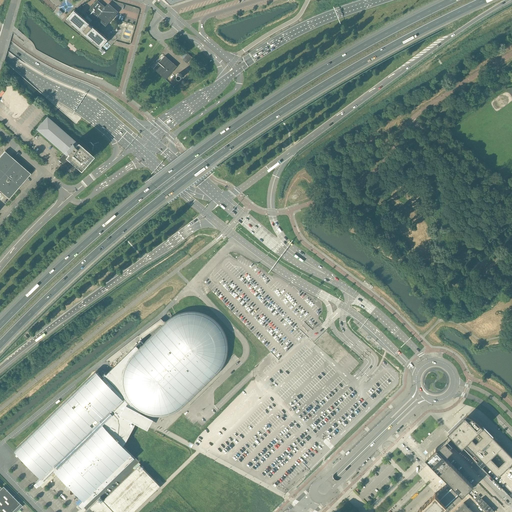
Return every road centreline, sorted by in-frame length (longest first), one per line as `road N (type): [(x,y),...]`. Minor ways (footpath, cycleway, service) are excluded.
road 1 (trunk): [(0,344),(126,226),(242,138),(432,24),(489,0)]
road 2 (trunk): [(454,0),(349,53),(233,127),(118,214),(0,325)]
road 3 (trunk): [(285,155),(510,0)]
road 4 (tertiary): [(220,223),(289,278),(344,306),(417,374)]
road 5 (trunk): [(0,368),(185,232)]
road 6 (tertiary): [(429,362),(292,254)]
road 7 (tertiary): [(421,394),(301,511)]
road 8 (secondary): [(135,124),(0,38)]
road 9 (trunk): [(384,0),(315,24),(249,61)]
road 10 (secondary): [(0,51),(112,133)]
road 11 (unclassified): [(337,485),(418,406),(434,400)]
road 12 (unclassified): [(416,385),(328,476)]
